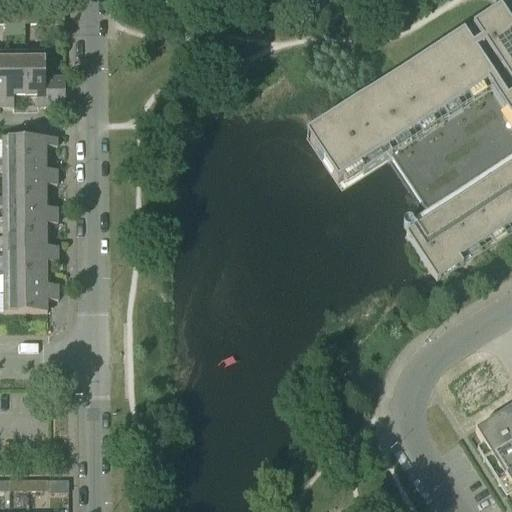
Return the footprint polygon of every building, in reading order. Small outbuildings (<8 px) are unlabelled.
[(367,100),(307,140),(342,193),(390,162),(493,93),(511,122),(511,157),(424,215),(403,229),(438,283),(511,234),(511,31),(499,12),(367,100)] [(18,16),(5,16),(5,27),(18,27),(18,16)] [(44,16),(29,16),(29,27),(44,27),(44,16)] [(24,56),(5,56),(5,111),(12,111),(12,100),(25,100),(24,56)] [(44,56),(24,56),(25,100),(36,100),(36,111),(53,111),(53,119),(64,119),(64,80),(44,81),(44,56)] [(55,141),(1,141),(1,162),(44,161),(44,150),(56,150),(55,141)] [(44,161),(1,162),(1,181),(56,181),(56,173),(44,173),(44,161)] [(56,181),(1,181),(2,200),(44,200),(44,188),(56,188),(56,181)] [(44,200),(2,200),(0,200),(0,209),(2,209),(2,219),(56,219),(56,211),(45,211),(44,200)] [(56,219),(2,219),(2,239),(45,238),(45,227),(56,227),(56,219)] [(45,238),(2,239),(2,257),(57,257),(56,250),(45,250),(45,238)] [(57,257),(2,257),(2,277),(45,277),(45,265),(57,265),(57,257)] [(45,277),(2,277),(3,297),(57,296),(57,288),(45,288),(45,277)] [(57,296),(3,297),(3,316),(45,316),(45,303),(57,303),(57,296)] [(511,415),(510,412),(474,434),(511,494),(511,415)] [(13,484),(13,495),(28,495),(28,484),(13,484)] [(41,484),(28,484),(28,495),(41,495),(41,484)]
